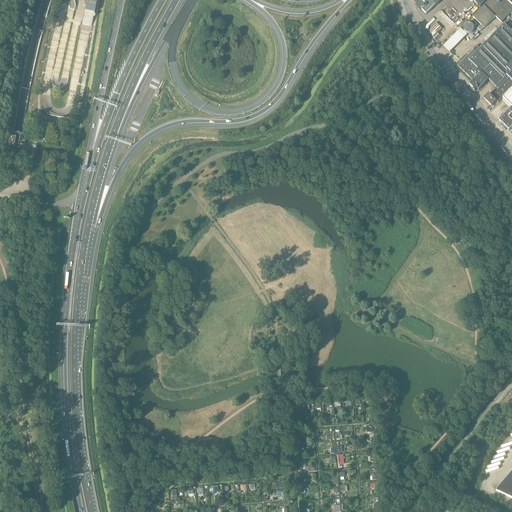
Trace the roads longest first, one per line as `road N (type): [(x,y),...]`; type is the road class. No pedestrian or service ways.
road 1 (motorway): [(87,225),(124,160),(155,131),(239,121),(268,109),(348,0)]
road 2 (track): [(334,121),(454,246),(473,297),(476,360),(494,369)]
road 3 (motorway): [(248,0),(276,27),(283,62),(266,97),(232,112),(197,104),(178,85),(170,51),(179,15)]
road 4 (motorway): [(92,511),(73,377),(82,253)]
road 5 (track): [(280,390),(381,386),(388,467),(404,479)]
road 6 (unclassified): [(511,156),(437,58),(405,0)]
road 7 (motorway): [(64,325),(64,413),(79,511)]
road 8 (motorway): [(95,150),(73,239),(64,325)]
road 9 (track): [(123,459),(191,444),(280,390)]
road 10 (motorway): [(162,0),(95,150)]
road 11 (motorway): [(111,138),(176,0)]
road 12 (motorway): [(121,0),(95,150)]
road 13 (track): [(494,369),(404,479)]
road 14 (motorway): [(111,138),(179,15)]
